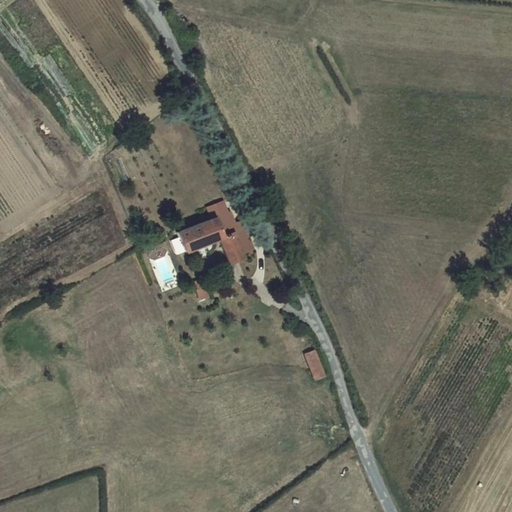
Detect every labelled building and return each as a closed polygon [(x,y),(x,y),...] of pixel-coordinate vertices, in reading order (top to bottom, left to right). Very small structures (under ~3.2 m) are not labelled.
[(209,215),(212,221),(222,216),(219,210),(209,215)] [(222,216),(227,227),(231,225),(226,214),(222,216)] [(212,221),(174,239),(182,258),(219,242),(229,265),(240,260),(239,257),(238,255),(230,233),(227,227),(222,216),(212,221)] [(231,225),(227,227),(230,233),(239,229),(237,222),(231,225)] [(239,229),(230,233),(238,255),(250,249),(241,228),(239,229)] [(200,286),(191,290),(194,297),(203,293),(200,286)] [(203,293),(194,297),(198,306),(207,302),(203,293)] [(312,349),(301,353),(311,381),(323,376),(312,349)]
